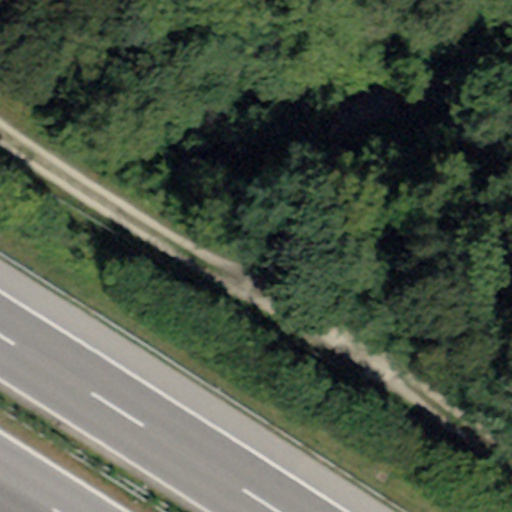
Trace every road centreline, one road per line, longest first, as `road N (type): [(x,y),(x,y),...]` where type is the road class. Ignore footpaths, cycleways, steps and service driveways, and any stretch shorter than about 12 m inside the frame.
road 1 (track): [(511,466),(0,114)]
road 2 (motorway): [(275,511),(0,336)]
